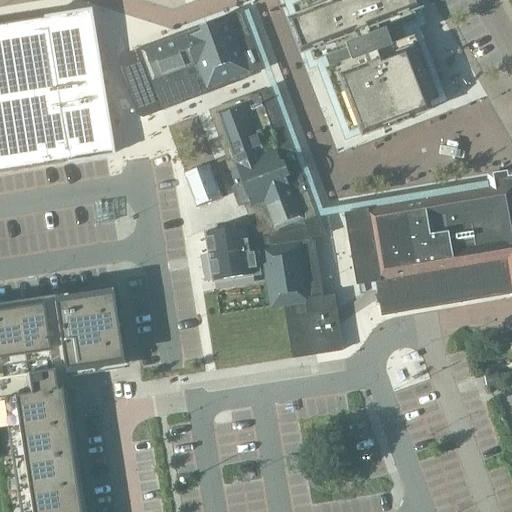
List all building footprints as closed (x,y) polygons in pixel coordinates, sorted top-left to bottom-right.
[(308,0),(293,6),(298,17),(290,20),(295,32),(293,33),(296,43),(299,42),(303,54),(310,51),(315,62),(352,48),(355,58),(326,69),(350,133),(362,128),(364,136),(383,129),(384,131),(414,120),(413,118),(432,110),(429,103),(440,99),(416,35),(407,38),(403,28),(419,22),(415,11),(423,8),(419,0),(308,0)] [(263,71),(254,47),(255,46),(253,42),(243,17),(244,17),(243,13),(185,34),(207,92),(219,88),(218,85),(227,82),(228,87),(245,81),(244,79),(253,75),(263,71)] [(57,16),(0,25),(0,173),(111,156),(91,32),(60,37),(57,16)] [(207,92),(185,34),(122,57),(118,68),(134,113),(145,118),(160,112),(180,105),(180,103),(207,92)] [(274,131),(285,127),(283,121),(281,116),(271,89),(260,93),(260,95),(274,130),(274,131)] [(274,130),(261,96),(242,103),(241,100),(216,109),(225,133),(223,134),(228,147),(274,130)] [(274,131),(227,148),(235,169),(236,169),(281,153),(283,159),(295,154),(285,127),(274,131)] [(297,159),(296,155),(295,155),(295,154),(283,159),(281,153),(236,169),(235,169),(234,170),(234,171),(239,184),(233,186),(241,208),(251,204),(251,203),(284,191),(288,202),(299,198),(298,197),(310,192),(309,192),(307,187),(297,159)] [(198,208),(223,199),(210,165),(185,174),(198,208)] [(496,190),(347,216),(357,276),(359,276),(357,268),(375,265),(383,315),(511,292),(511,178),(496,187),(496,190)] [(284,191),(251,203),(251,204),(253,210),(251,211),(257,227),(259,226),(264,240),(283,233),(282,231),(319,218),(310,195),(311,195),(310,192),(298,197),(299,198),(288,202),(284,191)] [(326,238),(319,218),(282,231),(283,233),(264,240),(263,240),(264,251),(313,243),(312,239),(326,238)] [(207,233),(207,238),(214,277),(215,282),(222,281),(254,276),(253,273),(261,272),(258,250),(250,251),(246,226),(214,231),(214,232),(207,233)] [(264,251),(272,307),(285,305),(285,306),(322,300),(321,298),(313,243),(264,251)] [(30,511),(79,511),(59,390),(54,390),(51,373),(114,363),(120,362),(110,295),(17,309),(0,311),(0,380),(25,377),(28,395),(12,397),(12,399),(30,511)] [(322,300),(285,306),(294,359),(343,351),(334,296),(321,298),(322,300)] [(498,372),(485,374),(485,376),(487,387),(501,385),(499,375),(498,372)]
